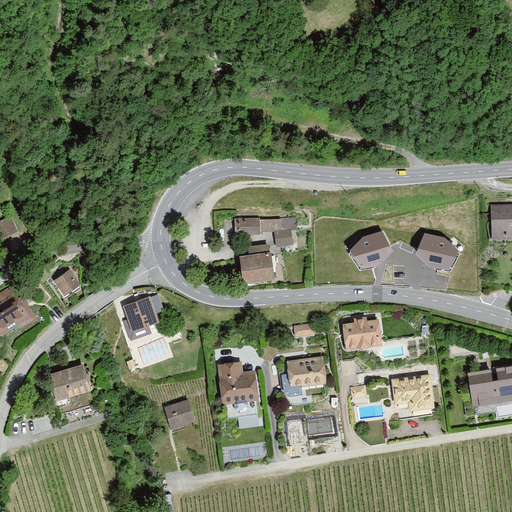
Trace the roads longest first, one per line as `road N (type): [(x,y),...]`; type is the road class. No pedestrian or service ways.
road 1 (tertiary): [(473,171),(357,178),(251,166),(211,170),(172,199),(160,243)]
road 2 (tertiary): [(165,261),(190,289),(234,300),(373,293),(485,311)]
road 3 (tertiary): [(0,419),(13,380),(42,345),(165,261)]
road 4 (unclassified): [(0,270),(123,240),(160,243)]
road 5 (unclassified): [(511,427),(350,452)]
road 6 (residential): [(350,452),(343,380),(431,368)]
road 7 (residential): [(277,464),(267,367),(239,351)]
